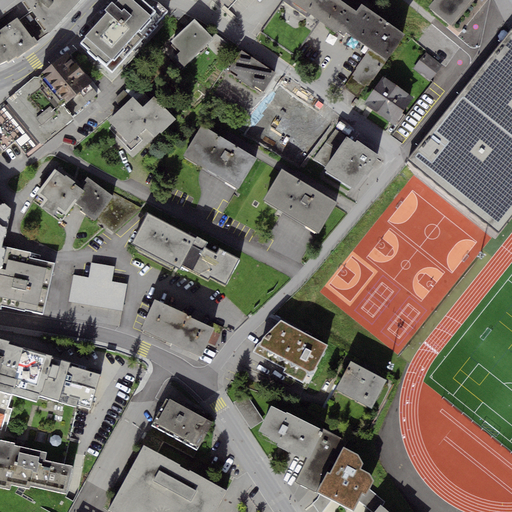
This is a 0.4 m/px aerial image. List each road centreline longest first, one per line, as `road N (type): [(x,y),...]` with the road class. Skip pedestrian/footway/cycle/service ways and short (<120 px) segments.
road 1 (residential): [(199,383),(306,273),(400,151)]
road 2 (residential): [(168,0),(219,24),(400,151)]
road 3 (residential): [(0,190),(16,207),(22,241),(133,272),(138,289),(125,340)]
road 4 (residential): [(78,511),(165,359)]
road 5 (residential): [(286,511),(199,383)]
road 6 (secondary): [(101,0),(49,53),(0,80)]
road 7 (residential): [(125,340),(0,317)]
road 8 (residential): [(400,151),(475,51)]
